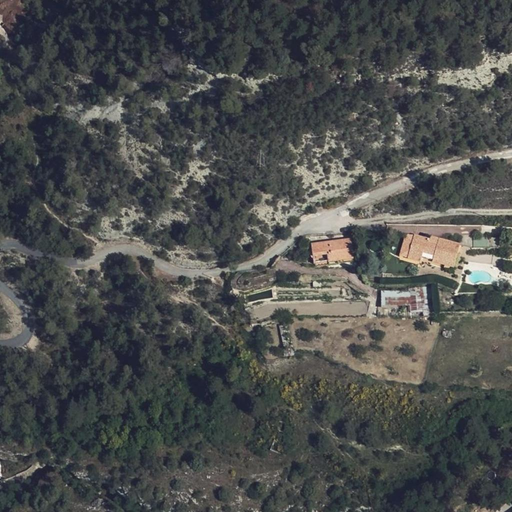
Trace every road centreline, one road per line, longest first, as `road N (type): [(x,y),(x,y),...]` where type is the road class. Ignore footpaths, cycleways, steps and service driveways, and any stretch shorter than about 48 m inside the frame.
road 1 (unclassified): [(322,219),(256,264),(212,272),(170,271),(129,251),(66,265),(19,245),(0,247)]
road 2 (track): [(363,223),(511,212)]
